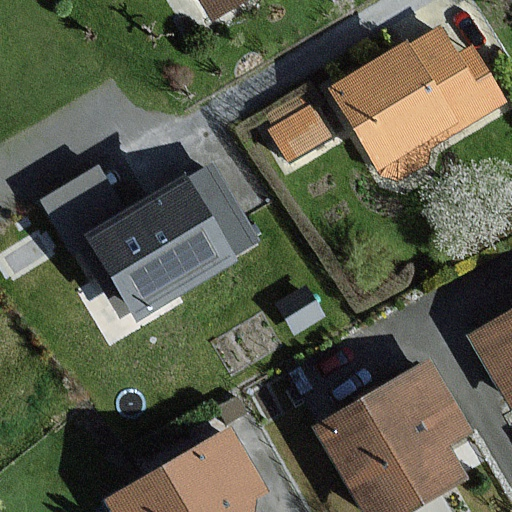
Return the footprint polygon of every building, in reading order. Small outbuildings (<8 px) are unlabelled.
[(204,0),(214,15),(239,0),(204,0)] [(440,29),(336,87),(382,171),(389,167),(395,178),(424,162),(418,151),(504,104),(473,48),(456,58),(440,29)] [(311,91),(269,122),(295,157),(337,126),(311,91)] [(138,309),(253,238),(211,171),(176,193),(172,187),(92,236),(138,309)] [(511,312),(473,335),(511,402),(511,312)] [(430,364),(319,427),(367,511),(405,511),(465,478),(445,444),(469,431),(430,364)] [(231,434),(113,499),(119,511),(244,511),(238,500),(261,487),(231,434)]
